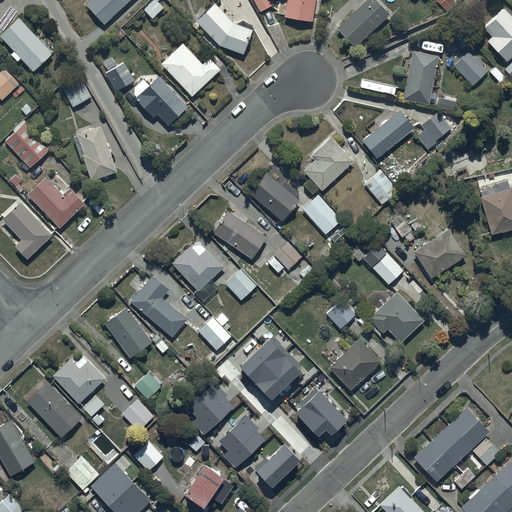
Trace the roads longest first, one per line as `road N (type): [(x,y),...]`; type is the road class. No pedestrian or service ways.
road 1 (residential): [(32,326),(271,97),(307,78)]
road 2 (residential): [(511,322),(301,511)]
